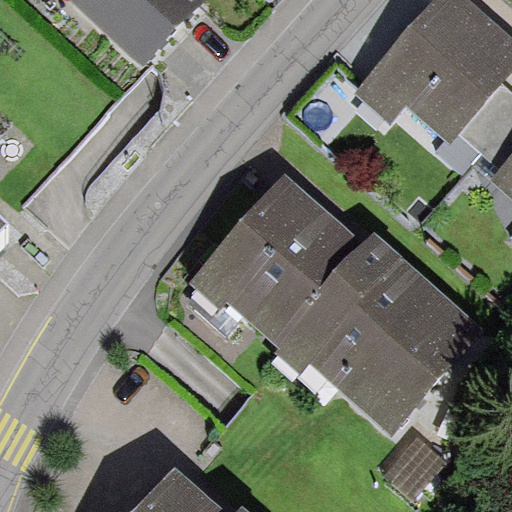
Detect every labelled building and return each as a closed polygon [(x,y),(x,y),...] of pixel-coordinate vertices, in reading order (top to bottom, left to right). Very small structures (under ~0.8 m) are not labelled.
[(183,0),(67,0),(67,1),(130,65),(190,7),(183,0)] [(442,4),(357,101),(387,128),(404,108),(444,143),(452,134),(468,147),(507,102),(489,87),(510,63),(442,4)] [(511,108),(507,104),(468,148),(496,172),(484,185),(511,210),(511,108)] [(276,200),(188,305),(221,334),(243,308),(389,431),(456,352),(276,200)] [(203,511),(172,486),(150,511),(203,511)]
